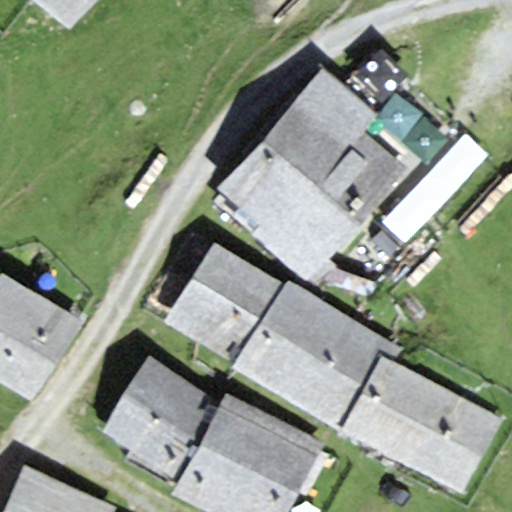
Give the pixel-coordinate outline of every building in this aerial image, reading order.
[(75,0),(47,0),(63,14),(75,0)] [(328,75),(229,187),(317,264),(416,151),(328,75)] [(176,316),(246,356),(285,289),(215,248),(176,316)] [(7,275),(0,284),(0,374),(27,392),(75,320),(7,275)] [(246,356),(243,362),(350,424),(387,360),(394,348),(287,286),(285,289),(246,356)] [(496,423),(387,360),(350,424),(459,487),(496,423)] [(140,444),(134,455),(178,479),(219,405),(149,366),(113,429),(140,444)] [(226,394),(219,405),(178,479),(175,485),(222,511),(279,511),(317,445),(226,394)] [(26,472),(8,511),(107,511),(109,507),(26,472)]
